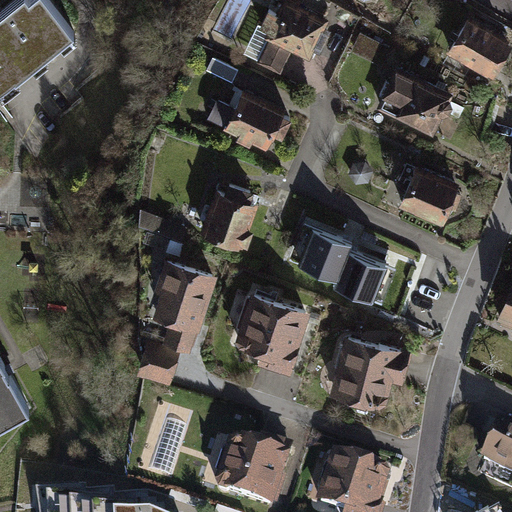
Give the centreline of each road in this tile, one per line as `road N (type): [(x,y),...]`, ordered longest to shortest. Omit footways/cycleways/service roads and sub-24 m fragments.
road 1 (residential): [(442,375),(511,183)]
road 2 (residential): [(422,511),(442,375)]
